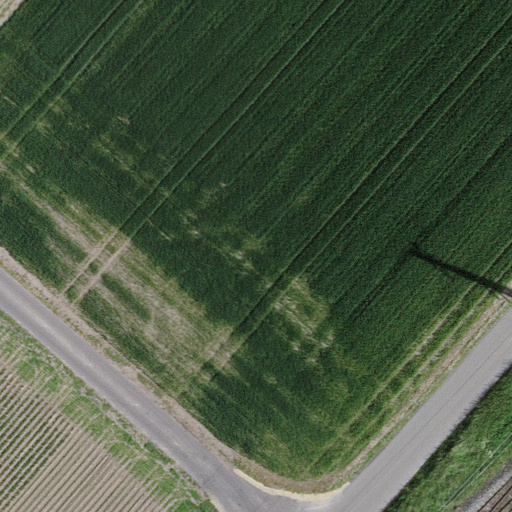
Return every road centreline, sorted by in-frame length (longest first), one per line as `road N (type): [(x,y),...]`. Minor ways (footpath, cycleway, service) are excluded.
road 1 (track): [(0,299),(242,511)]
road 2 (unclassified): [(353,511),(511,331)]
